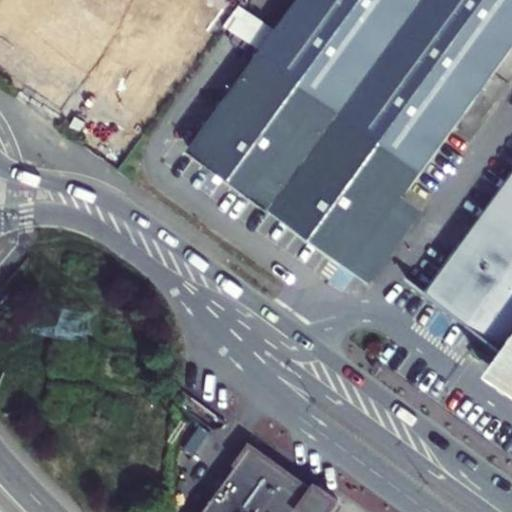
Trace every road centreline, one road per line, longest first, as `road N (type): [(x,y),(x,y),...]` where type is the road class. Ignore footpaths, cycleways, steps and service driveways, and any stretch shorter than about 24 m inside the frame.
road 1 (unclassified): [(139,235),(510,511)]
road 2 (unclassified): [(139,235),(68,191),(0,169)]
road 3 (unclassified): [(0,220),(64,214),(139,235)]
